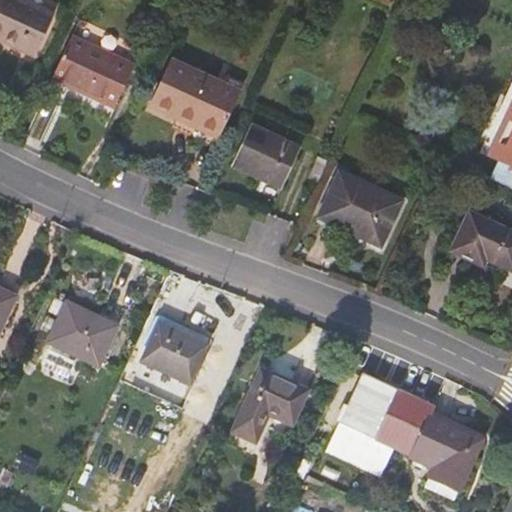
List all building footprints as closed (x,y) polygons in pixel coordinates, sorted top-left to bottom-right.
[(54,14),(23,0),(0,0),(0,40),(11,45),(22,20),(46,32),(54,14)] [(366,0),(387,10),(392,0),(366,0)] [(46,32),(22,20),(11,45),(35,56),(46,32)] [(51,80),(114,108),(134,63),(72,35),(51,80)] [(219,137),(240,92),(171,61),(150,106),(219,137)] [(511,107),(510,113),(489,157),(497,161),(489,178),(511,189),(511,107)] [(214,147),(219,137),(176,118),(171,127),(214,147)] [(282,187),(300,148),(250,125),(232,164),(282,187)] [(310,179),(320,184),(330,160),(321,156),(310,179)] [(401,202),(339,173),(320,213),(355,229),(353,233),(381,246),(401,202)] [(355,229),(320,213),(318,217),(353,233),(355,229)] [(511,269),(511,234),(469,214),(452,252),(483,265),(486,258),(511,269)] [(0,329),(14,297),(0,290),(0,329)] [(116,325),(67,303),(58,321),(52,334),(49,342),(98,365),(116,325)] [(58,321),(48,316),(42,329),(52,334),(58,321)] [(206,344),(159,323),(142,362),(189,383),(206,344)] [(292,425),(307,391),(260,369),(232,432),(255,443),(268,414),(292,425)] [(428,475),(458,489),(481,439),(430,415),(434,406),(361,374),(325,454),(376,477),(389,447),(432,466),(428,475)] [(454,498),(458,489),(428,475),(423,485),(454,498)]
